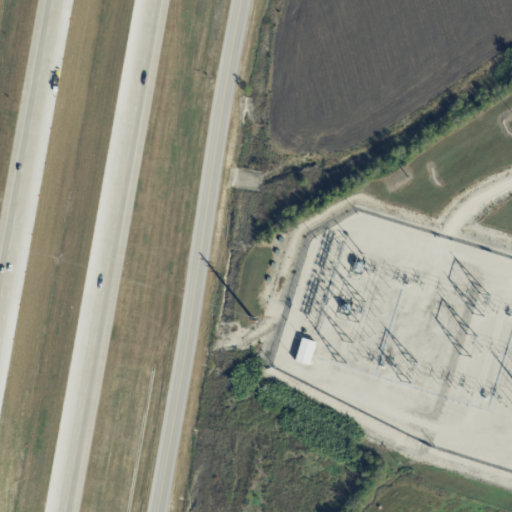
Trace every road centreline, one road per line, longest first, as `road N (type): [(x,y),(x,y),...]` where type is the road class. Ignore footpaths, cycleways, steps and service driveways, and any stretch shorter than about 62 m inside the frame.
road 1 (motorway): [(62,511),(156,0)]
road 2 (tertiary): [(157,511),(241,0)]
road 3 (motorway): [(58,0),(0,315)]
